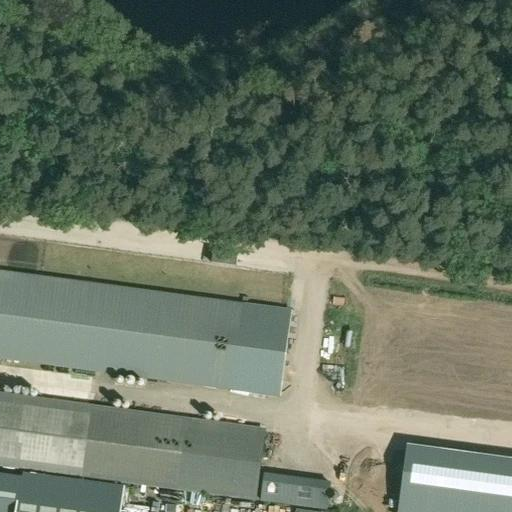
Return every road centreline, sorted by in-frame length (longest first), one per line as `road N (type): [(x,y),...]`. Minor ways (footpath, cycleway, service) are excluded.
road 1 (track): [(511,284),(146,232)]
road 2 (unclassified): [(146,232),(0,211)]
